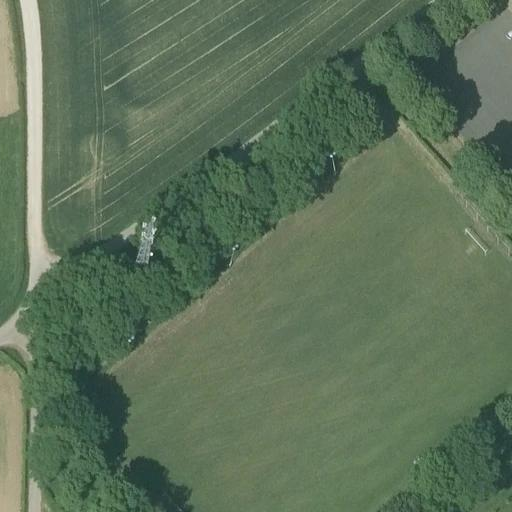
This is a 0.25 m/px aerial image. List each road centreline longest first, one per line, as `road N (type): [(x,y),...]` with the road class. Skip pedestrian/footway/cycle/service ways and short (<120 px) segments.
road 1 (unclassified): [(35,301),(448,0)]
road 2 (track): [(35,301),(34,117),(23,0)]
road 3 (unclassified): [(33,511),(35,301)]
